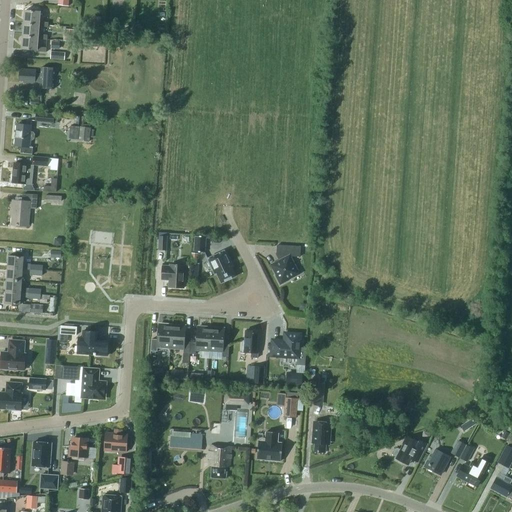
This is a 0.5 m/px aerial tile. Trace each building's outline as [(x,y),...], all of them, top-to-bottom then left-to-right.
[(25,11),(24,24),(39,25),(39,26),(48,27),(48,22),(39,21),(40,12),(25,11)] [(47,39),(47,37),(47,35),(39,34),(39,26),(39,25),(24,24),(23,36),(39,37),(38,39),(47,39)] [(38,39),(39,37),(23,36),(22,49),(36,50),(36,52),(46,52),(46,47),(38,47),(38,39)] [(50,60),(65,61),(66,53),(51,52),(50,60)] [(54,68),(41,68),(41,75),(35,74),(36,70),(20,70),(20,81),(24,81),(24,83),(35,84),(35,81),(41,82),(40,89),(53,89),(54,68)] [(35,121),(53,122),(53,115),(36,113),(35,121)] [(15,146),(21,146),(20,153),(32,155),(33,147),(29,147),(29,140),(32,140),(34,138),(35,134),(33,132),(30,132),(31,126),(17,124),(15,146)] [(80,127),(79,141),(89,142),(90,128),(80,127)] [(47,158),(33,157),(33,165),(46,166),(47,166),(47,158)] [(47,166),(51,166),(53,166),(52,170),(57,170),(58,159),(47,158),(47,166)] [(14,163),(12,183),(31,185),(33,167),(26,167),(26,164),(14,163)] [(51,187),(44,186),(43,191),(56,192),(57,179),(52,179),(51,187)] [(22,195),(22,202),(12,201),(11,216),(13,217),(12,225),(28,226),(29,207),(35,207),(35,209),(36,209),(37,196),(22,195)] [(167,236),(159,236),(158,250),(166,250),(167,236)] [(195,236),(194,251),(205,252),(206,237),(195,236)] [(290,256),(300,256),(300,246),(277,245),(276,255),(283,255),(283,259),(272,265),(277,275),(276,275),(280,284),(289,279),(288,278),(298,273),(290,259),(290,256)] [(217,274),(221,283),(235,276),(229,262),(230,261),(225,250),(207,259),(215,275),(217,274)] [(8,268),(31,270),(31,265),(23,264),(23,257),(9,256),(8,268)] [(197,280),(199,263),(193,262),(191,279),(197,280)] [(162,280),(169,280),(169,287),(184,288),(185,265),(170,265),(170,266),(162,266),(162,280)] [(22,281),(22,274),(30,275),(31,270),(8,268),(7,280),(22,281)] [(21,288),(22,281),(7,280),(6,292),(29,293),(29,288),(21,288)] [(20,304),(20,298),(28,298),(29,293),(6,292),(5,304),(20,305),(20,304)] [(50,306),(31,305),(30,313),(54,314),(55,298),(50,298),(50,304),(50,306)] [(157,346),(170,347),(172,325),(159,324),(158,339),(152,339),(151,351),(157,351),(157,346)] [(61,325),(60,333),(76,334),(77,326),(61,325)] [(183,353),(189,354),(190,342),(184,341),(185,326),(172,325),(170,347),(184,348),(183,353)] [(196,349),(209,350),(211,328),(197,327),(196,342),(190,342),(189,354),(196,354),(196,349)] [(211,328),(209,350),(222,351),(222,356),(228,356),(229,344),(223,344),(224,329),(211,328)] [(78,337),(78,344),(77,353),(107,355),(108,340),(98,339),(99,332),(96,332),(83,331),(82,338),(78,337)] [(258,353),(260,332),(245,331),(244,341),(243,341),(242,352),(251,352),(251,357),(257,358),(258,353)] [(285,334),(285,341),(273,341),(272,355),(298,357),(297,364),(304,365),(306,348),(299,348),(300,335),(285,334)] [(47,340),(47,350),(55,350),(56,340),(47,340)] [(25,366),(26,363),(25,362),(25,354),(23,354),(24,342),(10,341),(9,350),(10,350),(10,353),(1,353),(1,355),(0,355),(0,359),(1,360),(0,368),(24,370),(24,367),(25,366)] [(61,378),(77,379),(78,367),(62,366),(61,378)] [(264,367),(254,366),(253,382),(263,383),(264,367)] [(97,382),(98,370),(84,369),(82,397),(90,397),(90,399),(96,399),(96,398),(104,398),(105,382),(97,382)] [(183,379),(184,371),(171,370),(170,378),(183,379)] [(302,384),(302,375),(287,374),(287,383),(302,384)] [(29,388),(45,389),(46,379),(30,378),(29,388)] [(21,410),(22,394),(21,394),(22,384),(7,383),(6,388),(7,389),(8,390),(8,393),(0,392),(0,408),(10,409),(11,411),(16,411),(18,409),(21,410)] [(311,404),(318,405),(319,391),(324,391),(324,385),(312,384),(311,404)] [(248,405),(248,396),(226,395),(226,404),(248,405)] [(286,398),(284,416),(296,417),(297,399),(286,398)] [(248,412),(235,411),(235,416),(234,421),(235,421),(234,427),(234,432),(234,437),(245,438),(245,432),(246,427),(246,422),(247,422),(247,417),(248,412)] [(472,418),(467,421),(470,426),(476,423),(476,422),(477,421),(474,417),(473,418),(472,418)] [(313,443),(315,443),(315,451),(326,452),(326,444),(329,444),(331,422),(314,421),(313,443)] [(501,437),(506,440),(510,433),(505,431),(501,437)] [(257,459),(281,461),(282,443),(277,443),(278,433),(266,432),(265,441),(258,441),(257,459)] [(127,452),(128,434),(106,433),(104,450),(127,452)] [(170,436),(170,447),(201,450),(203,434),(191,433),(190,438),(170,436)] [(418,462),(420,460),(427,446),(420,442),(420,443),(408,437),(405,444),(404,444),(401,450),(398,448),(395,449),(393,453),(394,456),(397,458),(397,459),(409,465),(412,459),(418,462)] [(88,448),(86,448),(87,439),(73,438),(72,456),(87,457),(88,448)] [(32,466),(50,467),(51,443),(33,442),(32,466)] [(452,454),(458,457),(464,445),(458,442),(452,454)] [(230,467),(231,446),(210,445),(209,463),(212,463),(211,478),(226,478),(227,467),(230,467)] [(467,446),(460,458),(467,462),(473,449),(467,446)] [(498,462),(508,467),(511,460),(511,448),(506,446),(498,462)] [(0,472),(9,473),(11,448),(0,447),(0,472)] [(432,456),(430,455),(424,467),(440,475),(449,457),(435,450),(432,456)] [(131,474),(132,458),(120,458),(119,474),(131,474)] [(463,464),(457,476),(476,487),(488,463),(481,460),(478,465),(472,462),(469,467),(463,464)] [(73,475),(74,462),(62,461),(60,474),(73,475)] [(511,486),(509,485),(511,480),(499,473),(491,488),(500,492),(500,493),(507,497),(507,495),(509,496),(511,495),(511,486)] [(40,488),(57,489),(58,476),(41,474),(40,488)] [(120,492),(131,493),(132,478),(121,478),(120,492)] [(0,491),(17,492),(18,481),(0,480),(0,491)] [(79,499),(89,500),(89,489),(80,489),(79,499)] [(119,511),(121,496),(103,495),(101,511),(119,511)] [(30,496),(29,508),(37,509),(38,497),(30,496)] [(144,497),(145,507),(157,506),(156,497),(144,497)]
